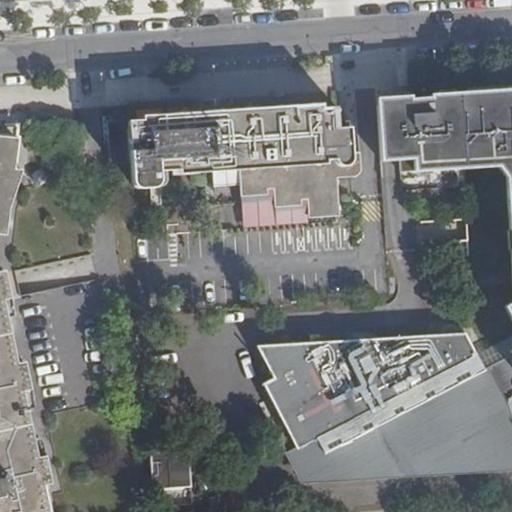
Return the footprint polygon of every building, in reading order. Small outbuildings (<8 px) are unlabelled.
[(496,161),(505,169),(511,175),(511,76),(432,82),(431,90),(411,91),(407,83),(378,85),(381,151),(412,149),(413,166),(496,161)] [(135,118),(127,118),(130,162),(132,180),(156,179),(156,163),(179,162),(179,165),(240,162),(242,194),(266,192),(266,187),(273,186),(275,205),(303,203),(302,197),(308,197),(310,215),(341,213),(337,174),(353,172),(359,161),(358,153),(353,154),(351,117),(337,118),(336,103),(324,104),(324,98),(224,104),(224,101),(201,103),(202,106),(134,112),(135,118)] [(130,162),(127,118),(106,119),(109,163),(130,162)] [(0,511),(52,511),(48,487),(54,485),(43,426),(34,428),(31,417),(30,411),(38,410),(29,366),(14,370),(6,333),(20,330),(14,298),(9,299),(4,273),(8,273),(4,250),(4,235),(0,234),(3,209),(13,210),(17,167),(13,167),(15,150),(17,127),(0,128),(0,511)] [(305,341),(272,344),(284,370),(256,380),(287,453),(294,469),(299,479),(380,474),(403,472),(511,464),(511,407),(511,402),(511,400),(511,356),(488,370),(479,353),(467,330),(338,339),(309,352),(305,341)] [(151,448),(153,486),(160,485),(161,501),(193,499),(192,484),(190,446),(151,448)]
